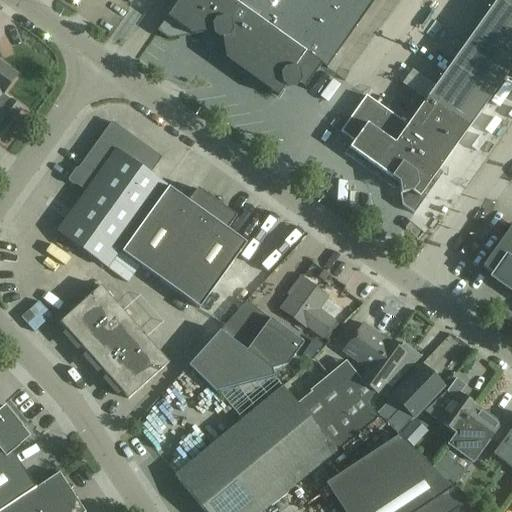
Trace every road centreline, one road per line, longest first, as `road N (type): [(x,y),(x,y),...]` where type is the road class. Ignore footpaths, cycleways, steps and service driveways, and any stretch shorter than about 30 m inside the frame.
road 1 (unclassified): [(412,284),(101,61)]
road 2 (unclassified): [(143,511),(59,386),(0,322)]
road 3 (unclassified): [(0,201),(101,61)]
road 4 (unclassified): [(412,284),(511,145)]
road 5 (unclassified): [(511,355),(412,284)]
